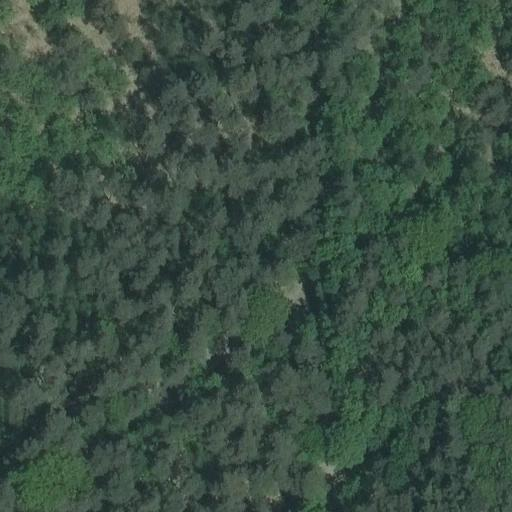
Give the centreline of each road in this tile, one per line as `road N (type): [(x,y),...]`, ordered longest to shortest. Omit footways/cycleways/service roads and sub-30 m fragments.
road 1 (track): [(326,299),(48,511)]
road 2 (track): [(318,0),(325,272)]
road 3 (track): [(329,511),(325,272)]
road 4 (track): [(511,352),(337,511)]
